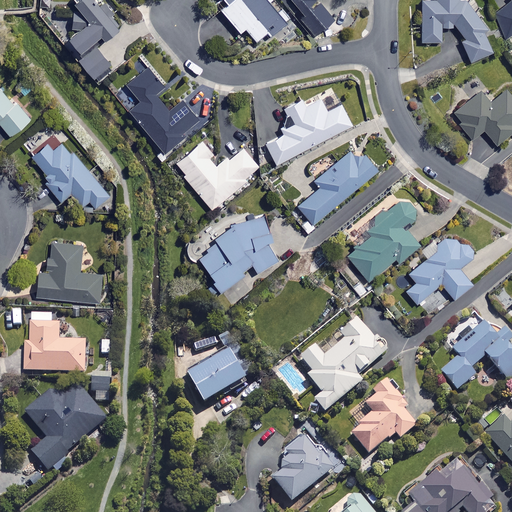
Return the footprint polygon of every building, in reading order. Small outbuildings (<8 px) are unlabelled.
[(71,0),(76,9),(70,9),(70,30),(66,36),(77,49),(98,32),(102,37),(118,24),(109,14),(111,12),(103,1),(98,5),(93,0),(71,0)] [(270,34),(289,18),(274,0),(224,0),(226,2),(219,8),(239,32),(244,27),(255,40),(267,30),(270,34)] [(333,20),(317,0),(291,0),(301,13),(298,15),(313,35),(333,20)] [(480,31),(483,30),(467,0),(419,0),(420,40),(440,40),(440,25),(454,23),(463,39),(459,41),(470,61),(490,49),(480,31)] [(508,37),(511,33),(511,0),(509,0),(511,1),(496,12),(496,21),(508,37)] [(112,66),(95,45),(78,59),(96,80),(112,66)] [(155,154),(160,160),(166,155),(164,152),(181,137),(178,135),(186,128),(191,134),(203,124),(181,98),(169,109),(155,93),(163,86),(146,66),(125,84),(138,100),(128,109),(161,149),(155,154)] [(511,96),(511,97),(504,89),(489,103),(478,90),(450,115),(471,139),(482,130),(495,145),(511,130),(511,126),(510,124),(511,122),(511,96)] [(0,125),(9,136),(29,118),(14,100),(10,103),(0,90),(0,125)] [(327,107),(321,95),(303,104),(299,96),(283,105),(291,121),(279,128),(281,132),(263,141),(274,163),(350,124),(338,101),(327,107)] [(70,193),(81,206),(86,201),(92,207),(107,194),(56,134),(30,156),(52,181),(46,186),(60,201),(70,193)] [(212,153),(200,139),(172,162),(210,209),(246,180),(244,178),(258,166),(242,147),(228,159),(226,156),(214,165),(207,157),(212,153)] [(298,223),(307,233),(314,227),(311,223),(377,169),(359,151),(353,156),(348,151),(313,179),(318,186),(296,204),(306,216),(298,223)] [(415,212),(401,196),(363,228),(368,233),(344,254),(366,279),(393,256),(396,260),(417,242),(401,224),(415,212)] [(277,230),(266,213),(259,218),(254,212),(203,245),(207,251),(198,257),(219,290),(245,273),(242,269),(249,264),(255,273),(280,257),(267,237),(277,230)] [(404,289),(413,302),(439,283),(450,298),(471,283),(460,268),(471,260),(451,233),(401,269),(412,283),(404,289)] [(80,243),(54,241),(47,247),(45,271),(37,270),(35,296),(98,301),(100,272),(78,270),(80,243)] [(368,290),(359,281),(352,287),(361,297),(368,290)] [(21,309),(12,309),(13,324),(21,324),(21,309)] [(503,330),(494,337),(474,313),(443,339),(459,357),(441,372),(456,391),(475,375),(469,369),(485,355),(510,385),(511,382),(511,355),(503,345),(511,339),(503,330)] [(58,323),(52,323),(52,314),(30,314),(30,343),(25,343),(24,372),(84,372),(85,340),(58,340),(58,323)] [(204,326),(202,315),(191,317),(193,328),(204,326)] [(382,354),(353,319),(337,332),(343,339),(322,356),(313,345),(298,357),(310,372),(305,376),(320,393),(312,399),(322,412),(360,381),(356,375),(382,354)] [(220,341),(226,352),(186,375),(202,403),(214,397),(217,402),(245,387),(242,381),(254,374),(232,335),(220,341)] [(92,379),(92,393),(95,393),(95,403),(110,402),(109,379),(92,379)] [(407,408),(386,382),(372,392),(375,396),(364,405),(372,414),(349,432),(368,456),(395,434),(399,440),(416,427),(403,411),(407,408)] [(62,459),(104,423),(104,418),(103,414),(78,384),(64,396),(55,386),(24,413),(46,438),(40,443),(39,441),(34,445),(35,447),(30,452),(48,473),(53,468),(57,472),(66,464),(62,459)] [(490,408),(475,422),(511,463),(511,423),(510,425),(503,417),(500,420),(490,408)] [(280,471),(270,481),(292,505),(331,469),(302,437),(284,454),(287,458),(277,468),(280,471)] [(406,495),(409,499),(404,503),(408,507),(402,511),(483,511),(491,506),(488,501),(491,499),(458,459),(441,474),(437,469),(406,495)] [(372,511),(357,493),(344,504),(349,510),(346,511),(372,511)]
